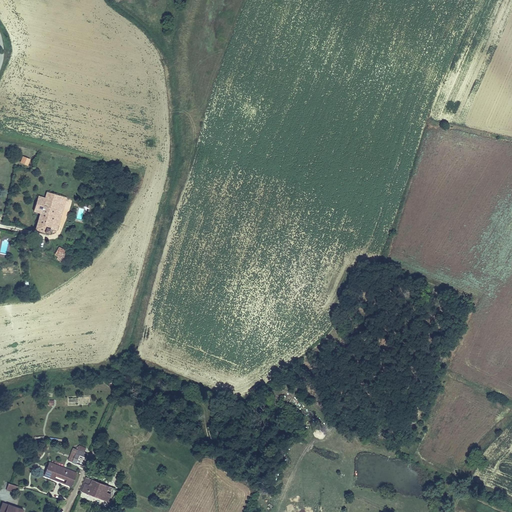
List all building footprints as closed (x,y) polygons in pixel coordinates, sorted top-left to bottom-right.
[(32,160),(24,158),(22,165),(29,167),(32,160)] [(47,197),(46,200),(42,211),(57,215),(52,234),(57,235),(66,203),(47,197)] [(46,200),(38,198),(33,217),(40,219),(36,232),(52,236),(52,234),(57,215),(42,211),(46,200)] [(59,249),(55,259),(58,264),(60,265),(65,252),(59,249)] [(68,253),(65,252),(60,265),(63,266),(68,253)] [(84,468),(89,455),(74,449),(68,461),(84,468)] [(44,486),(53,464),(48,461),(38,481),(37,483),(44,486)] [(81,476),(53,464),(44,486),(54,490),(58,482),(65,484),(61,493),(72,497),(81,476)] [(38,481),(43,470),(39,468),(34,479),(38,481)] [(118,491),(89,480),(83,494),(113,506),(115,500),(122,502),(124,496),(118,493),(118,491)] [(58,482),(54,490),(61,493),(65,484),(58,482)]
